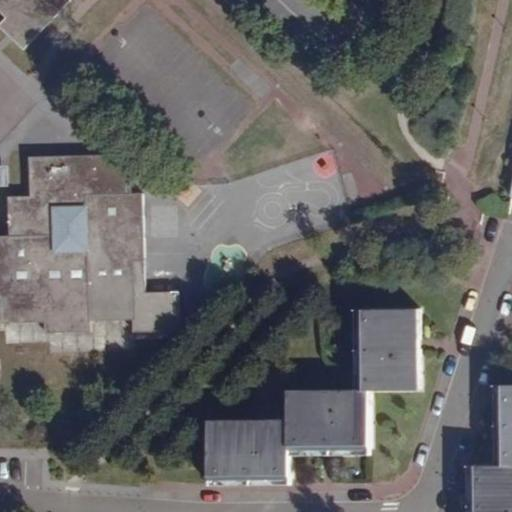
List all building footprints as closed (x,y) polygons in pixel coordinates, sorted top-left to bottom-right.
[(0,0),(0,12),(2,15),(6,17),(0,23),(0,26),(24,49),(69,0),(0,0)] [(127,154),(29,157),(30,195),(8,195),(8,199),(21,199),(22,219),(21,219),(9,219),(9,235),(0,234),(0,322),(43,321),(43,333),(90,332),(90,319),(131,319),(131,331),(180,329),(178,290),(144,292),(142,191),(128,191),(127,154)] [(8,199),(9,219),(21,219),(22,219),(21,199),(8,199)] [(329,433),(329,443),(368,442),(365,384),(415,383),(413,343),(400,343),(399,333),(413,332),(412,300),(353,303),(356,385),(286,387),(287,415),(202,419),(204,476),(247,475),(246,462),(257,462),(257,474),(289,473),(288,445),(318,444),(318,433),(329,433)] [(413,343),(413,332),(399,333),(400,343),(413,343)] [(511,511),(511,388),(499,389),(501,468),(474,469),(474,511),(511,511)] [(318,444),(329,443),(329,433),(318,433),(318,444)] [(247,475),(257,474),(257,462),(246,462),(247,475)]
